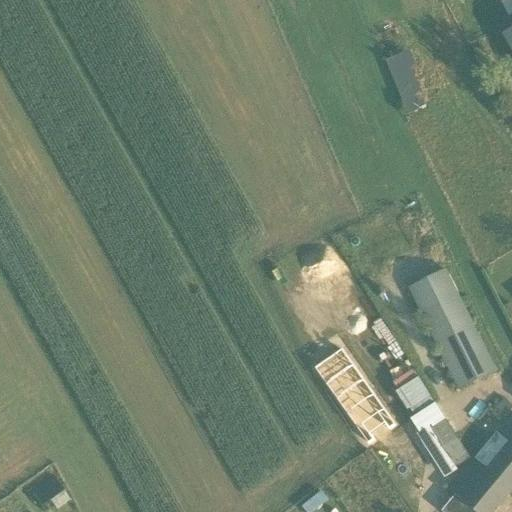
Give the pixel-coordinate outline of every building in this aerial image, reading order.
[(511,0),(496,0),(505,16),(511,12),(511,0)] [(407,51),(384,60),(406,114),(423,107),(408,69),(414,67),(407,51)] [(494,79),(507,104),(511,111),(511,110),(511,81),(507,72),(494,79)] [(497,371),(447,271),(409,290),(460,392),(497,371)] [(346,357),(318,377),(372,453),(400,433),(346,357)] [(511,407),(504,400),(492,412),(502,422),(511,411),(511,407)] [(445,419),(429,428),(455,468),(470,459),(445,419)] [(455,496),(442,511),(495,511),(511,492),(511,440),(510,443),(498,433),(449,491),(455,496)] [(42,506),(63,492),(53,477),(32,492),(42,506)] [(336,511),(318,489),(297,506),(302,511),(336,511)]
